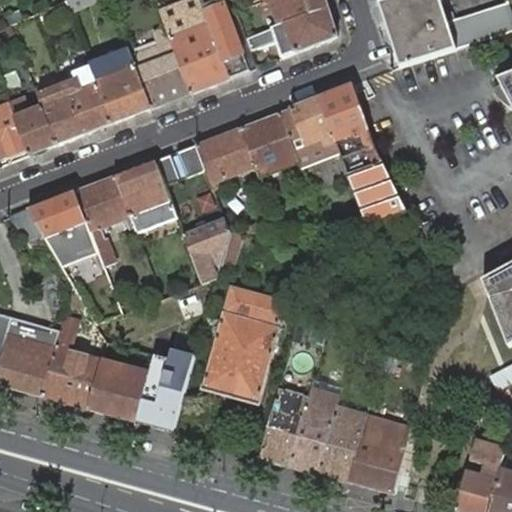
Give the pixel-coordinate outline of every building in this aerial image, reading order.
[(102,0),(71,0),(67,2),(69,9),(71,14),(102,0)] [(231,80),(251,72),(244,55),(226,6),(223,0),(200,0),(202,4),(205,12),(205,14),(224,63),(231,80)] [(329,8),(326,0),(270,0),(280,27),(286,25),(329,8)] [(390,0),(379,4),(401,69),(511,33),(511,16),(506,0),(390,0)] [(43,21),(69,9),(67,2),(52,9),(40,14),(43,21)] [(166,28),(205,12),(202,4),(163,19),(166,28)] [(339,38),(329,8),(286,25),(280,27),(248,40),(252,51),(276,42),(283,60),(297,54),(339,38)] [(19,11),(4,18),(9,28),(12,26),(11,25),(24,20),(19,11)] [(191,95),(231,80),(224,63),(205,14),(205,12),(166,28),(167,31),(172,43),(191,95)] [(161,47),(172,43),(167,31),(157,35),(161,47)] [(152,110),(191,95),(172,43),(161,47),(133,58),(152,110)] [(114,125),(152,110),(133,58),(130,51),(91,66),(92,69),(99,86),(114,125)] [(86,136),(114,125),(99,86),(92,69),(65,79),(67,85),(71,96),(86,136)] [(511,263),(482,279),(484,284),(494,279),(511,269),(511,74),(499,79),(503,88),(511,105),(511,263)] [(61,100),(71,96),(67,85),(57,89),(61,100)] [(352,131),(368,124),(354,85),(336,92),(352,131)] [(511,110),(511,109),(511,105),(503,88),(494,92),(511,110)] [(58,146),(86,136),(71,96),(61,100),(57,89),(39,96),(44,108),(58,146)] [(367,228),(369,227),(406,218),(408,213),(376,147),(368,124),(352,131),(336,92),(320,98),(337,144),(367,228)] [(298,159),(337,144),(320,98),(281,114),(298,159)] [(0,110),(0,161),(28,150),(15,118),(10,106),(0,110)] [(28,150),(31,157),(58,146),(44,108),(15,118),(28,150)] [(256,166),(260,177),(299,162),(298,159),(281,114),(242,129),(256,166)] [(206,172),(214,190),(220,187),(218,181),(256,166),(242,129),(196,146),(206,172)] [(206,172),(196,146),(178,153),(188,179),(199,174),(206,172)] [(172,156),(156,162),(166,187),(181,181),(172,156)] [(134,227),(137,234),(178,219),(166,187),(156,162),(115,178),(134,227)] [(115,178),(76,193),(101,257),(106,269),(116,264),(107,240),(105,240),(101,228),(126,219),(129,229),(134,227),(115,178)] [(62,269),(101,257),(76,193),(28,211),(43,236),(62,269)] [(200,212),(216,208),(212,193),(196,197),(200,212)] [(28,211),(11,218),(26,243),(43,236),(28,211)] [(203,286),(217,280),(230,232),(225,220),(184,236),(203,286)] [(258,224),(245,229),(247,237),(261,232),(258,224)] [(231,234),(222,267),(236,270),(244,238),(231,234)] [(511,269),(494,279),(484,284),(509,347),(511,345),(511,269)] [(231,287),(203,390),(260,405),(288,303),(231,287)] [(0,362),(1,363),(0,365),(0,385),(44,398),(59,345),(62,333),(0,315),(0,362)] [(82,321),(67,317),(63,332),(72,335),(67,352),(73,354),(82,321)] [(360,330),(331,322),(326,339),(356,347),(360,330)] [(62,333),(59,345),(44,398),(90,411),(104,362),(73,354),(67,352),(72,335),(63,332),(62,333)] [(150,375),(137,424),(173,434),(194,355),(170,348),(167,359),(155,356),(155,358),(150,375)] [(150,375),(104,362),(90,411),(137,424),(150,375)] [(511,364),(490,373),(497,389),(511,382),(511,364)] [(315,381),(309,400),(291,466),(320,474),(338,408),(341,399),(335,398),(334,401),(322,397),(325,383),(315,381)] [(280,392),(262,458),(291,466),(309,400),(280,392)] [(338,408),(320,474),(349,483),(368,416),(338,408)] [(368,416),(349,483),(394,496),(411,430),(368,416)] [(470,463),(456,511),(490,511),(501,472),(505,459),(507,450),(476,441),(470,463)] [(511,511),(511,474),(501,472),(490,511),(511,511)]
